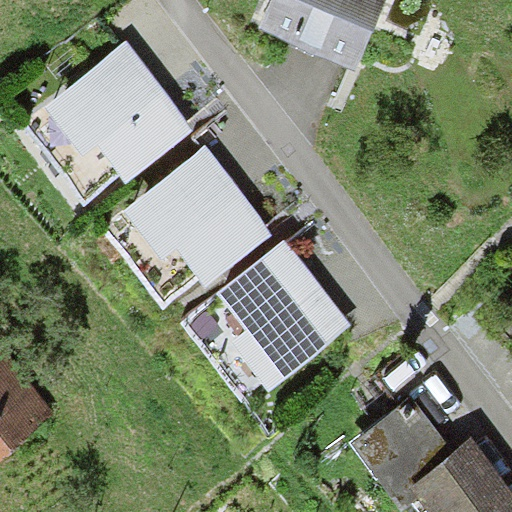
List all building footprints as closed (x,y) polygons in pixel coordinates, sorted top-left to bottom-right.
[(389,0),(272,0),(261,25),(310,47),(359,68),(389,0)] [(128,49),(48,106),(84,155),(98,145),(125,182),(167,152),(190,135),(128,49)] [(276,234),(211,147),(125,209),(160,257),(175,246),(205,286),(240,261),(276,234)] [(349,333),(284,243),(217,291),(246,331),(233,341),(269,391),(349,333)] [(0,443),(52,407),(0,334),(0,443)] [(456,454),(413,396),(350,442),(377,479),(380,477),(406,511),(424,499),(414,485),(456,454)] [(511,511),(511,498),(473,440),(456,454),(414,485),(424,499),(433,511),(511,511)]
